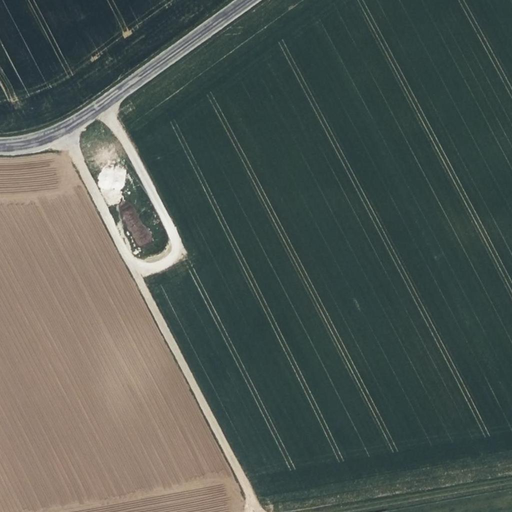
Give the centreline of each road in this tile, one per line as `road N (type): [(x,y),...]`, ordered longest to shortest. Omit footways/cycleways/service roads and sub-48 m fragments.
road 1 (track): [(254,511),(248,483),(67,129)]
road 2 (tertiary): [(245,0),(67,129),(0,143)]
road 3 (track): [(328,511),(511,476)]
